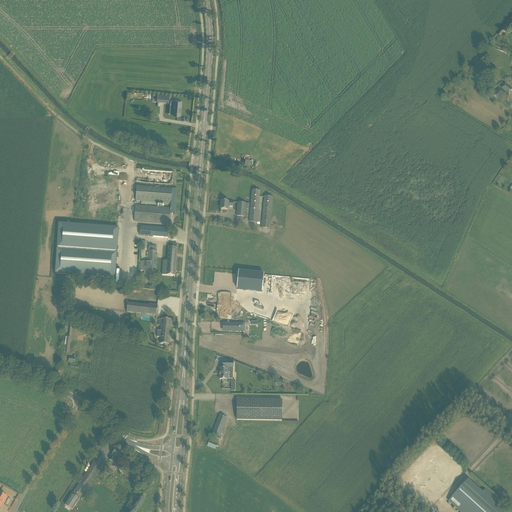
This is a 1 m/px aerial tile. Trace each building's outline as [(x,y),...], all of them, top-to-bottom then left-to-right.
[(511,89),(505,84),(501,88),(509,94),(511,90),(511,89)] [(498,89),(493,96),(499,101),(504,95),(498,89)] [(153,101),(169,102),(169,95),(154,94),(153,101)] [(171,99),(169,114),(173,114),(176,114),(181,115),(182,100),(177,100),(174,99),(171,99)] [(137,186),(135,201),(141,202),(156,203),(166,204),(170,204),(172,189),(167,189),(137,186)] [(252,191),(249,223),(257,223),(257,222),(260,223),(262,198),(259,197),(260,192),(252,191)] [(261,229),(269,229),(272,198),(264,197),(261,229)] [(220,210),(228,210),(228,206),(233,207),(233,203),(228,202),(221,201),(220,210)] [(238,203),(236,217),(244,217),(248,218),(249,204),(246,204),(238,203)] [(134,222),(169,225),(170,209),(135,206),(134,222)] [(59,225),(55,274),(115,278),(118,228),(59,225)] [(138,227),(138,236),(167,237),(167,228),(138,227)] [(163,270),(162,275),(174,276),(177,245),(169,244),(167,261),(166,269),(163,269),(163,270)] [(140,262),(140,271),(148,272),(156,272),(156,251),(152,251),(152,247),(148,247),(148,251),(148,262),(140,262)] [(239,272),(237,290),(257,292),(262,292),(263,274),(258,274),(239,272)] [(219,302),(220,302),(218,319),(227,319),(228,313),(232,313),(233,307),(228,307),(229,302),(230,295),(220,294),(219,302)] [(126,313),(156,316),(157,306),(148,305),(148,306),(127,303),(126,313)] [(157,331),(157,337),(161,338),(160,344),(164,344),(169,345),(171,320),(162,320),(162,326),(161,326),(160,331),(158,331),(157,331)] [(229,324),(229,332),(244,332),(244,324),(229,324)] [(219,380),(227,380),(227,379),(232,380),(233,368),(233,363),(223,363),(222,368),(223,368),(223,369),(219,369),(219,380)] [(236,420),(282,421),(282,400),(237,400),(236,420)] [(212,434),(220,437),(227,418),(219,415),(212,434)] [(112,456),(109,460),(113,463),(115,459),(120,462),(119,463),(126,468),(129,464),(123,459),(126,456),(116,449),(112,456)] [(65,505),(73,510),(79,500),(102,466),(94,461),(71,495),(65,505)] [(101,474),(105,477),(109,470),(105,468),(101,474)] [(459,511),(502,511),(493,504),(497,499),(486,489),(482,493),(468,481),(448,502),(459,511)]
